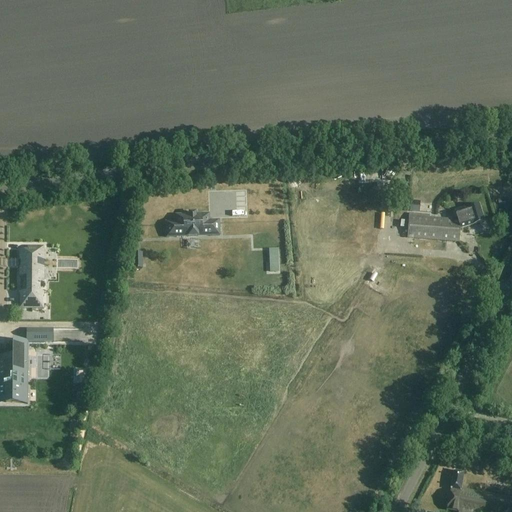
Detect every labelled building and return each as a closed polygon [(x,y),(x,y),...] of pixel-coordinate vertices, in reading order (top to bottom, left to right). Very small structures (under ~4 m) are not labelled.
[(248,205),(248,194),(240,194),(239,205),(248,205)] [(409,211),(419,212),(420,203),(410,203),(409,211)] [(407,239),(409,239),(408,247),(412,247),(413,239),(459,242),(460,229),(484,221),(479,205),(467,208),(468,214),(460,216),(461,220),(409,216),(407,239)] [(176,238),(176,234),(188,233),(188,237),(197,237),(197,233),(209,233),(209,237),(219,236),(219,221),(209,221),(209,222),(205,222),(205,215),(195,215),(195,213),(189,213),(189,215),(179,216),(180,223),(176,223),(176,222),(166,223),(166,238),(176,238)] [(19,292),(19,309),(44,310),(44,293),(40,292),(40,283),(44,283),(44,267),(36,267),(36,260),(44,260),(44,247),(28,246),(28,250),(19,250),(19,260),(21,260),(21,267),(19,267),(19,277),(27,277),(27,292),(19,292)] [(277,250),(269,251),(271,272),(278,272),(277,250)] [(87,341),(87,325),(55,325),(55,341),(87,341)] [(0,396),(5,396),(5,403),(27,403),(27,405),(28,405),(28,343),(53,343),(53,329),(26,329),(26,341),(12,341),(12,357),(0,356),(0,381),(2,382),(2,386),(0,385),(0,396)] [(511,511),(511,498),(468,491),(468,492),(460,491),(463,473),(454,471),(447,510),(458,511),(511,511)]
